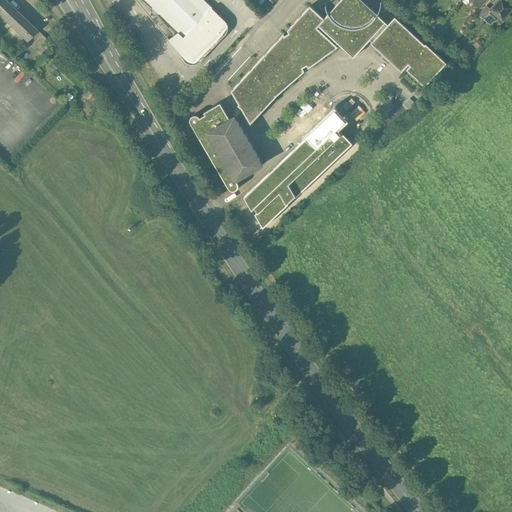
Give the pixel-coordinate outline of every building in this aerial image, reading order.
[(37,30),(5,0),(0,0),(0,14),(27,40),(37,30)] [(225,20),(203,0),(144,0),(145,0),(144,0),(145,0),(166,20),(166,21),(178,32),(169,39),(185,60),(188,63),(192,64),(196,63),(200,62),(226,34),(228,31),(228,27),(227,23),(225,20)] [(284,34),(232,90),(239,103),(238,105),(242,108),(251,123),(278,94),(305,71),(303,67),(307,65),(309,67),(338,46),(336,44),(338,43),(354,57),(370,39),(373,41),(371,43),(402,71),(409,63),(410,65),(407,69),(425,86),(447,62),(426,43),(425,44),(395,16),(388,24),(378,14),(362,0),(340,0),(341,0),(329,13),(324,18),(310,5),(288,30),(289,32),(285,35),(284,34)] [(497,0),(490,9),(491,10),(503,20),(511,9),(511,1),(510,1),(509,1),(507,1),(505,0),(497,0)] [(486,5),(479,14),(484,19),(491,10),(490,9),(486,5)] [(491,13),(485,18),(490,24),(496,18),(491,13)] [(445,22),(440,18),(436,22),(441,26),(445,22)] [(370,54),(361,51),(355,64),(364,68),(370,54)] [(230,119),(221,102),(204,112),(206,114),(200,117),(199,116),(197,115),(195,115),(193,115),(192,116),(191,118),(191,120),(191,122),(229,188),(231,189),(233,190),(235,190),(237,189),(238,187),(239,185),(239,183),(237,179),(263,164),(235,116),(230,119)] [(307,136),(245,196),(252,209),(255,206),(258,211),(255,213),(263,227),(289,204),(288,202),(295,196),(296,197),(353,143),(342,132),(334,139),(330,134),(317,146),(307,136)] [(317,188),(340,166),(335,161),(311,183),(317,188)]
